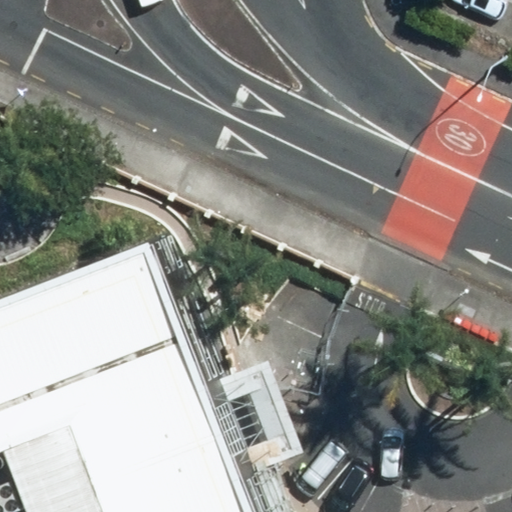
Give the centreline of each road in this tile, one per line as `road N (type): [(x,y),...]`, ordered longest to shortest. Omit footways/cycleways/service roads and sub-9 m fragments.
road 1 (secondary): [(381,125),(242,108),(163,83),(0,7)]
road 2 (residential): [(381,125),(213,66),(188,49),(159,0)]
road 3 (residential): [(280,0),(381,125)]
road 4 (residential): [(511,197),(434,164),(381,125)]
road 5 (secondary): [(322,0),(381,125)]
